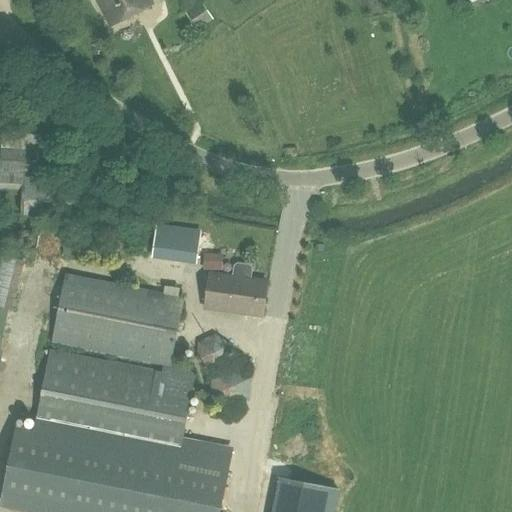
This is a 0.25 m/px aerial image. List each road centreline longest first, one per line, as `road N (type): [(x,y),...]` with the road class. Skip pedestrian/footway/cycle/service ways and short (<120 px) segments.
road 1 (unclassified): [(0,21),(105,102),(191,153),(243,170),(349,173),(430,151),(511,113)]
road 2 (track): [(304,176),(233,511)]
